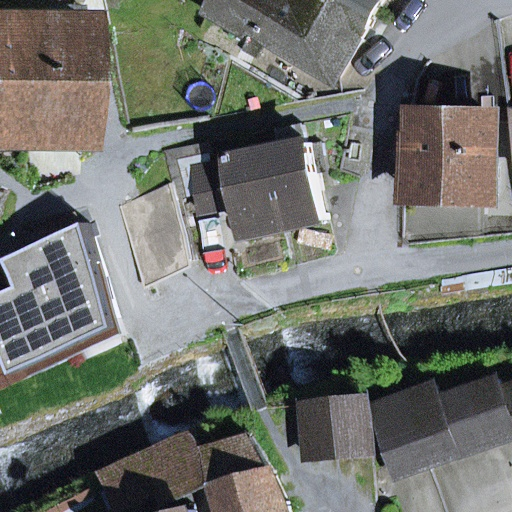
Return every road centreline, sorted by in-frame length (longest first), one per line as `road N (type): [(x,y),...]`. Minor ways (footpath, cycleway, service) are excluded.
road 1 (residential): [(471,0),(395,70),(374,274)]
road 2 (residential): [(374,274),(221,303)]
road 3 (residential): [(374,274),(511,256)]
